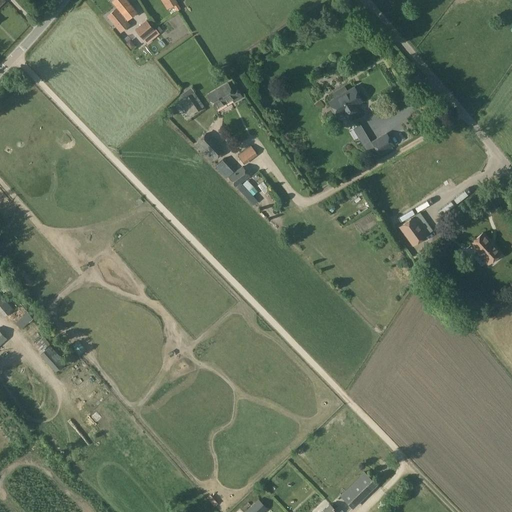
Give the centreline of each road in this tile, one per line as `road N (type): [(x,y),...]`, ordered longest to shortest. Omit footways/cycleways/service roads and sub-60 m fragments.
road 1 (track): [(15,54),(454,511)]
road 2 (unclassified): [(511,172),(364,0)]
